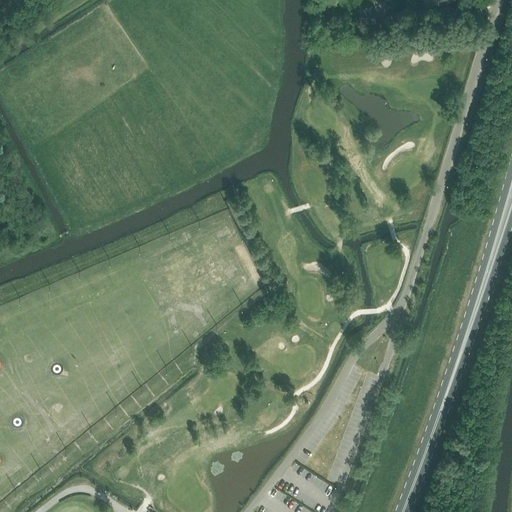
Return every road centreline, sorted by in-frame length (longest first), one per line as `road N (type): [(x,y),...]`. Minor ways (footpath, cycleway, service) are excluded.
road 1 (primary): [(403,511),(470,325)]
road 2 (primary): [(511,175),(470,325)]
